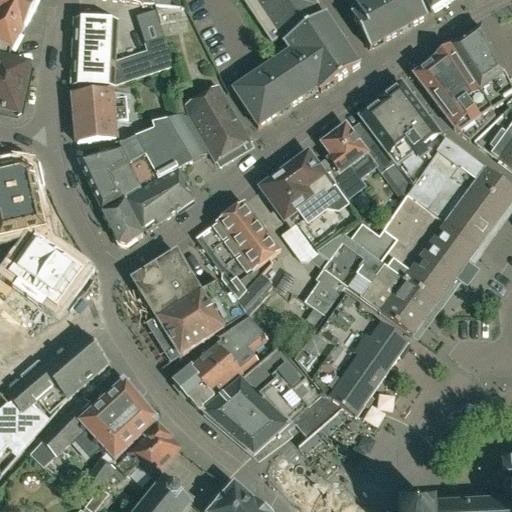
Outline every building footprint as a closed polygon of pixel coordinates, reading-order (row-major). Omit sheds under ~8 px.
[(0,0),(0,43),(12,51),(15,45),(20,36),(26,24),(38,1),(36,0),(0,0)] [(80,0),(141,8),(141,5),(151,6),(169,8),(170,0),(80,0)] [(241,0),(262,31),(266,37),(272,46),(280,40),(290,54),(266,70),(248,82),(232,93),(258,131),(318,91),(321,95),(359,69),(313,0),(241,0)] [(346,0),(353,11),(356,9),(359,15),(352,19),(370,52),(427,21),(425,17),(415,0),(346,0)] [(422,0),(429,12),(430,15),(451,0),(422,0)] [(154,15),(135,21),(144,47),(162,41),(154,15)] [(72,55),(114,58),(116,25),(73,23),(72,55)] [(450,51),(449,52),(462,72),(464,71),(492,113),(511,99),(511,92),(480,31),(450,51)] [(114,58),(72,55),(70,88),(110,89),(113,89),(172,70),(162,41),(144,47),(146,55),(114,65),(114,58)] [(8,63),(12,51),(0,43),(0,113),(16,117),(28,67),(8,63)] [(469,144),(496,120),(492,113),(464,71),(462,72),(449,52),(413,79),(453,132),(469,144)] [(392,168),(411,194),(445,150),(430,130),(399,88),(377,105),(378,106),(357,122),(359,124),(368,136),(392,168)] [(187,119),(209,157),(214,166),(215,165),(218,169),(235,160),(232,155),(249,145),(246,140),(222,99),(217,90),(184,109),(187,119)] [(162,99),(168,123),(187,119),(184,109),(181,95),(162,99)] [(125,101),(111,102),(110,96),(72,99),(76,146),(86,146),(114,143),(113,125),(127,124),(126,113),(125,101)] [(511,172),(511,105),(507,111),(510,113),(499,123),(472,147),(503,169),(505,168),(511,172)] [(177,174),(209,157),(187,119),(168,123),(150,127),(153,133),(118,148),(119,154),(77,164),(101,215),(122,204),(177,174)] [(359,124),(348,133),(357,145),(368,136),(359,124)] [(334,174),(331,175),(343,202),(345,207),(367,191),(361,184),(376,172),(380,177),(392,168),(368,136),(357,145),(348,133),(345,129),(321,147),(331,160),(326,164),(334,174)] [(407,201),(477,252),(511,204),(511,194),(447,146),(445,150),(411,194),(406,200),(407,201)] [(343,202),(331,175),(324,179),(307,157),(293,167),(260,192),(290,234),(282,239),(301,265),(308,266),(310,265),(318,258),(344,241),(342,239),(359,227),(350,214),(345,207),(343,202)] [(0,240),(11,238),(13,247),(24,254),(7,278),(57,313),(85,273),(35,238),(34,239),(32,233),(43,231),(39,210),(36,199),(30,174),(21,168),(10,170),(0,172),(0,240)] [(192,203),(191,201),(177,174),(122,204),(138,235),(141,232),(144,236),(192,203)] [(362,228),(349,244),(379,267),(435,309),(477,252),(407,201),(406,200),(379,240),(362,228)] [(138,235),(122,204),(101,215),(118,248),(125,250),(141,239),(138,235)] [(221,278),(220,283),(237,305),(260,279),(270,268),(267,264),(278,255),(242,207),(195,242),(221,278)] [(379,267),(349,244),(344,241),(318,258),(310,265),(322,275),(315,284),(318,286),(304,306),(326,321),(345,292),(411,341),(435,309),(379,267)] [(220,283),(235,307),(232,309),(216,284),(199,295),(175,257),(132,284),(155,321),(146,328),(169,366),(244,319),(237,306),(237,305),(220,283)] [(244,319),(246,320),(268,296),(266,295),(271,289),(260,279),(237,305),(237,306),(244,319)] [(310,384),(327,360),(375,393),(384,380),(407,347),(359,314),(358,310),(346,301),(342,302),(316,339),(313,337),(295,364),(310,384)] [(7,342),(44,331),(39,314),(2,325),(7,342)] [(266,343),(246,320),(244,319),(215,341),(220,346),(174,386),(188,403),(189,402),(200,415),(257,365),(249,357),(266,343)] [(23,416),(32,409),(50,393),(62,408),(109,368),(81,335),(49,363),(45,359),(3,394),(12,403),(23,416)] [(292,426),(308,411),(293,393),(305,383),(278,351),(202,417),(251,458),(254,460),(256,457),(259,460),(290,438),(287,434),(294,428),(292,426)] [(364,410),(375,393),(327,360),(310,384),(322,399),(308,411),(292,426),(294,428),(307,443),(341,412),(355,422),(364,410)] [(85,433),(112,465),(156,426),(122,386),(92,414),(82,403),(41,446),(54,461),(85,433)] [(46,420),(32,409),(23,416),(12,403),(8,406),(0,413),(0,459),(7,451),(18,459),(47,423),(45,421),(46,420)] [(125,482),(136,469),(152,483),(180,453),(170,443),(171,442),(157,429),(115,472),(125,482)] [(85,483),(99,493),(100,491),(113,473),(99,463),(95,469),(85,483)] [(511,511),(511,464),(501,465),(501,473),(499,473),(498,474),(497,474),(495,475),(494,477),(493,478),(493,479),(492,481),(492,483),(492,484),(493,486),(494,487),(495,488),(496,489),(497,490),(499,491),(500,491),(502,491),(502,504),(477,506),(477,500),(474,500),(474,506),(460,507),(434,509),(428,502),(425,504),(430,509),(398,511),(397,511),(511,511)] [(163,483),(139,511),(186,511),(191,506),(177,494),(163,483)] [(100,491),(99,493),(89,505),(85,510),(86,511),(96,511),(108,497),(100,491)] [(257,511),(233,491),(214,511),(257,511)]
